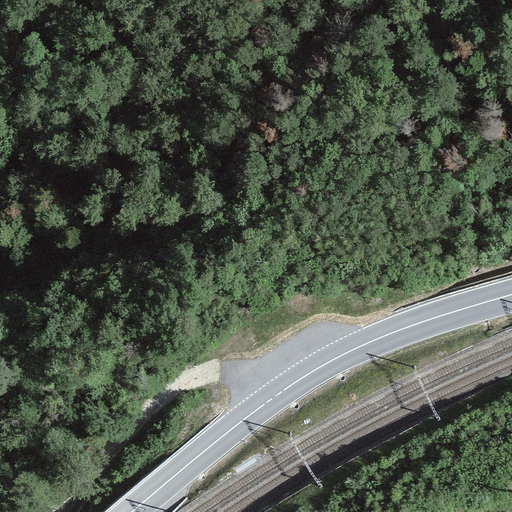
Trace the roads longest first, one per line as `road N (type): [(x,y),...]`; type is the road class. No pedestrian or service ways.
road 1 (primary): [(132,511),(330,361),(511,294)]
road 2 (track): [(278,394),(247,374),(187,379),(140,415),(58,508)]
